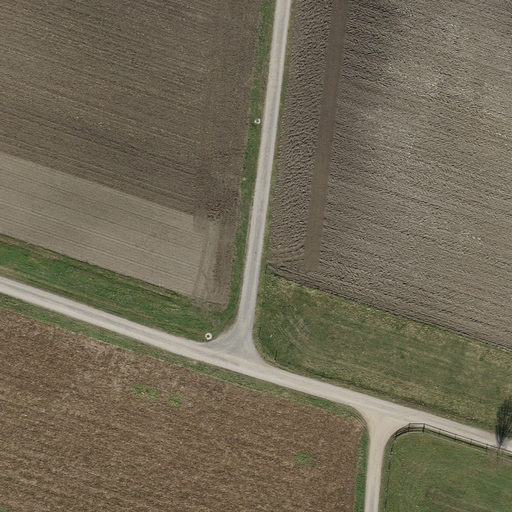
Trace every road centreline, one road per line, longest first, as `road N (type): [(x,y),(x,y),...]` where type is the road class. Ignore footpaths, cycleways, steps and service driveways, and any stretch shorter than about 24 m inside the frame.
road 1 (track): [(0,281),(511,448)]
road 2 (track): [(242,363),(286,0)]
